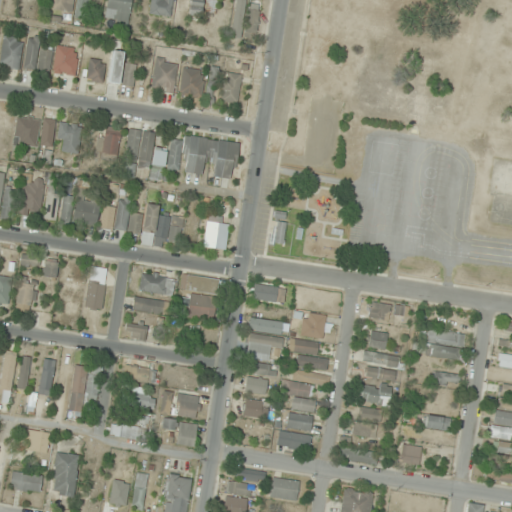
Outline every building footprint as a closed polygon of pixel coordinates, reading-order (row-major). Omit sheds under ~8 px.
[(129,20),(131,0),(107,0),(105,18),(129,20)] [(152,0),(150,12),(169,18),(173,2),(165,0),(152,0)] [(190,0),(189,14),(215,17),(216,0),(190,0)] [(260,10),(245,8),(245,0),(235,0),(232,37),(256,39),(260,10)] [(2,67),(21,67),(21,37),(2,37),(2,67)] [(36,73),(50,74),(53,50),(39,48),(40,38),(28,37),(24,69),(37,71),(36,73)] [(79,48),(56,46),(53,73),(76,76),(79,48)] [(136,64),(123,63),(124,52),(113,51),(109,83),(133,86),(136,64)] [(173,93),(178,62),(156,58),(150,89),(173,93)] [(87,80),(103,82),(105,61),(89,59),(87,80)] [(191,106),(201,107),(205,70),(182,68),(180,96),(192,97),(191,106)] [(240,74),(221,74),(221,104),(240,104),(240,74)] [(40,118),(18,115),(14,144),(36,147),(40,118)] [(56,118),(46,115),(42,137),(52,139),(56,118)] [(59,152),(79,152),(79,124),(59,124),(59,152)] [(122,131),(103,126),(96,153),(114,158),(122,131)] [(155,133),(129,130),(125,164),(153,168),(152,178),(162,180),(166,151),(153,149),(155,133)] [(238,143),(188,136),(183,173),(202,175),(205,159),(214,160),(212,177),(233,180),(238,143)] [(167,170),(180,171),(182,140),(170,139),(167,170)] [(39,216),(45,182),(25,178),(19,212),(39,216)] [(55,221),(60,195),(49,193),(44,219),(55,221)] [(71,196),(62,196),(62,222),(71,222),(71,196)] [(94,227),(100,204),(79,198),(73,222),(94,227)] [(129,202),(118,201),(117,209),(103,207),(101,229),(139,233),(141,216),(128,215),(129,202)] [(158,206),(145,205),(143,236),(179,239),(181,220),(157,218),(158,206)] [(285,212),(274,212),(274,244),(285,244),(285,212)] [(231,225),(211,218),(201,245),(222,252),(231,225)] [(20,269),(39,270),(40,257),(21,255),(20,269)] [(44,277),(56,278),(57,261),(45,261),(44,277)] [(88,309),(104,309),(104,269),(88,269),(88,309)] [(172,297),(175,279),(142,272),(139,290),(172,297)] [(217,293),(218,279),(179,276),(178,290),(217,293)] [(0,306),(7,307),(12,279),(0,277),(0,306)] [(33,284),(17,285),(18,309),(34,308),(33,284)] [(283,304),(285,289),(254,284),(252,299),(283,304)] [(215,297),(189,295),(188,318),(213,320),(215,297)] [(164,315),(166,302),(134,297),(132,311),(164,315)] [(405,324),(408,310),(371,304),(369,318),(405,324)] [(325,337),(325,314),(303,314),(303,337),(325,337)] [(249,329),(281,332),(282,322),(250,319),(249,329)] [(147,325),(126,323),(125,338),(145,340),(147,325)] [(431,344),(429,357),(459,361),(461,349),(464,349),(465,335),(426,330),(424,344),(431,344)] [(369,340),(385,345),(387,336),(372,331),(369,340)] [(270,355),(271,346),(282,347),(283,338),(248,334),(246,352),(270,355)] [(319,344),(295,338),(292,351),(316,356),(319,344)] [(353,360),(396,371),(399,360),(356,349),(353,360)] [(15,353),(5,352),(0,395),(0,400),(10,402),(15,353)] [(326,371),(328,360),(298,354),(295,365),(326,371)] [(497,366),(511,368),(511,356),(499,354),(497,366)] [(26,390),(32,358),(22,356),(16,389),(26,390)] [(55,361),(45,359),(40,388),(50,389),(55,361)] [(85,408),(96,410),(102,362),(91,361),(85,408)] [(247,374),(271,375),(271,364),(248,363),(247,374)] [(69,411),(82,412),(87,366),(74,365),(69,411)] [(155,382),(154,366),(123,368),(123,383),(155,382)] [(392,381),(393,373),(367,369),(365,378),(392,381)] [(314,413),(316,400),(312,399),(315,385),(327,387),(329,375),(294,370),(292,381),(287,381),(284,394),(293,396),(291,410),(314,413)] [(432,383),(458,387),(460,376),(434,372),(432,383)] [(265,394),(267,379),(246,377),(244,392),(265,394)] [(361,404),(391,404),(391,387),(361,387),(361,404)] [(153,411),(156,396),(126,389),(122,403),(153,411)] [(175,417),(197,419),(199,398),(178,395),(175,417)] [(262,401),(243,400),(242,416),(261,417),(262,401)] [(498,407),(511,410),(511,403),(499,400),(498,407)] [(360,420),(380,420),(380,410),(360,409),(360,420)] [(511,413),(495,411),(493,423),(511,426),(511,413)] [(287,429),(312,430),(312,415),(287,414),(287,429)] [(450,431),(451,418),(424,416),(423,428),(450,431)] [(251,419),(235,419),(235,431),(251,431),(251,419)] [(377,426),(354,421),(352,435),(374,439),(377,426)] [(197,426),(179,423),(176,445),(194,447),(197,426)] [(142,440),(144,427),(112,424),(111,437),(142,440)] [(511,440),(511,429),(491,427),(490,437),(511,440)] [(24,451),(47,455),(50,434),(28,430),(24,451)] [(310,450),(311,434),(278,432),(277,448),(310,450)] [(339,455),(373,468),(378,457),(344,444),(339,455)] [(496,449),(505,453),(508,448),(499,444),(496,449)] [(421,448),(399,445),(396,463),(419,466),(421,448)] [(52,495),(73,497),(78,456),(57,453),(52,495)] [(236,480),(264,481),(264,471),(236,469),(236,480)] [(511,473),(486,469),(484,480),(511,484),(511,473)] [(42,474),(12,472),(11,491),(41,492),(42,474)] [(131,508),(142,510),(149,475),(137,473),(131,508)] [(126,505),(129,476),(115,475),(112,504),(126,505)] [(163,511),(186,511),(191,477),(168,475),(163,511)] [(270,498),(296,501),(299,481),(272,478),(270,498)] [(226,493),(248,497),(250,485),(228,481),(226,493)] [(370,511),(372,493),(343,490),(340,511),(370,511)] [(223,511),(242,511),(247,503),(229,495),(222,511),(223,511)]
